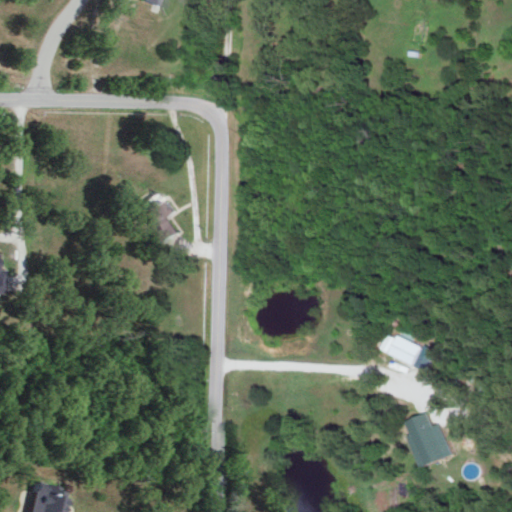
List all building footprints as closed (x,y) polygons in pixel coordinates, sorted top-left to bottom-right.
[(144,204),(153,226),(164,221),(171,236),(182,231),(174,213),(179,211),(174,198),(162,203),(160,198),(144,204)] [(398,334),(390,332),(388,346),(395,348),(398,334)] [(394,352),(418,362),(426,343),(402,333),(394,352)] [(458,452),(444,421),(439,423),(433,409),(411,419),(417,432),(413,434),(427,466),(458,452)] [(59,511),(64,489),(32,483),(26,511),(59,511)]
